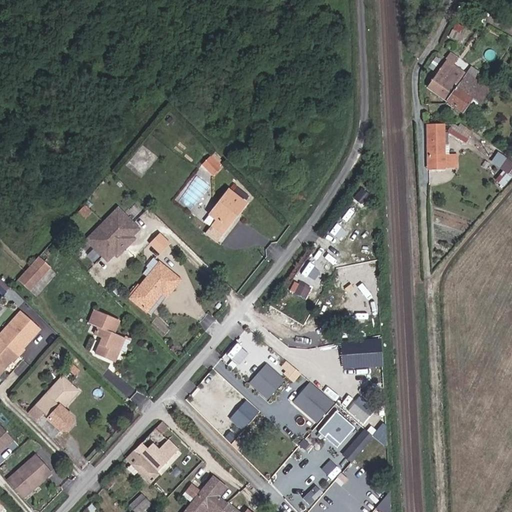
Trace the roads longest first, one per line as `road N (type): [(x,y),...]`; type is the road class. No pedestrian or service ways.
road 1 (residential): [(344,173),(296,245),(60,511)]
road 2 (unclassified): [(427,273),(417,74),(454,0)]
road 3 (track): [(445,511),(427,273)]
road 4 (unclassified): [(360,0),(363,122),(344,173)]
